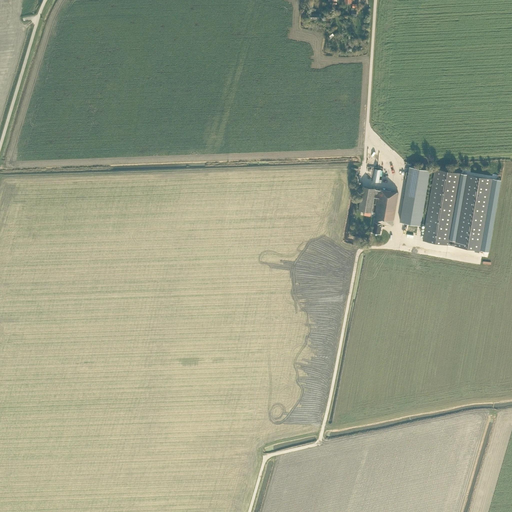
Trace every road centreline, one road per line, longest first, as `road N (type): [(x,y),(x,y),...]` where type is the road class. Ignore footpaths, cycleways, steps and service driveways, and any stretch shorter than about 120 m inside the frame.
road 1 (track): [(395,175),(401,187),(392,247),(358,251),(319,444),(265,456),(249,511)]
road 2 (unclassified): [(0,145),(45,0)]
